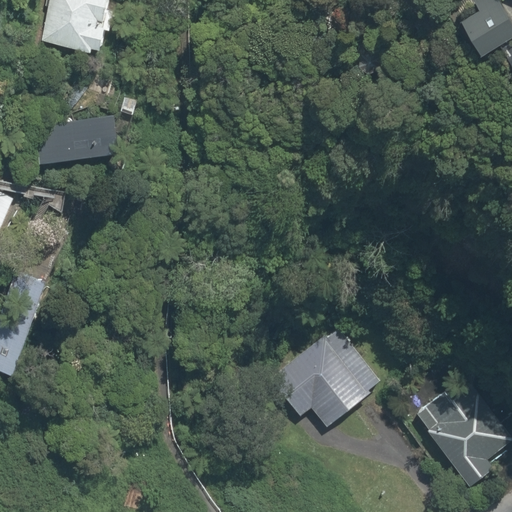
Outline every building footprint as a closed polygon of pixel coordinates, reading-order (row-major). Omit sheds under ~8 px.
[(113,0),(49,0),(40,39),(100,55),(113,0)] [(511,29),(495,0),(479,0),(475,3),(480,12),(467,20),(486,53),(504,43),(511,57),(511,29)] [(105,67),(94,105),(118,113),(129,75),(105,67)] [(125,117),(35,128),(40,165),(129,154),(125,117)] [(0,228),(12,197),(0,192),(0,228)] [(350,342),(283,394),(299,415),(310,406),(329,430),(385,387),(350,342)] [(438,395),(415,413),(471,483),(492,467),(486,460),(511,439),(511,436),(476,391),(451,411),(438,395)] [(354,509),(376,476),(358,464),(336,497),(354,509)]
